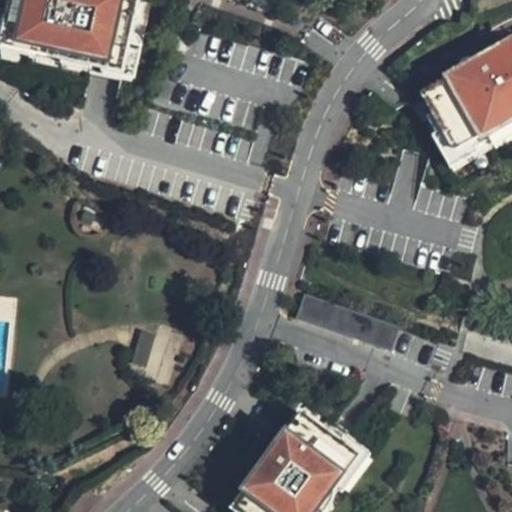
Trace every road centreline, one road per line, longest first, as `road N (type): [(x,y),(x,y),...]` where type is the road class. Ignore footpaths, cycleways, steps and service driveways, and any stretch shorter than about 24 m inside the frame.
road 1 (residential): [(414,0),(370,46),(314,144),(260,320),(220,400),(133,511)]
road 2 (unknown): [(246,179),(265,96),(180,68)]
